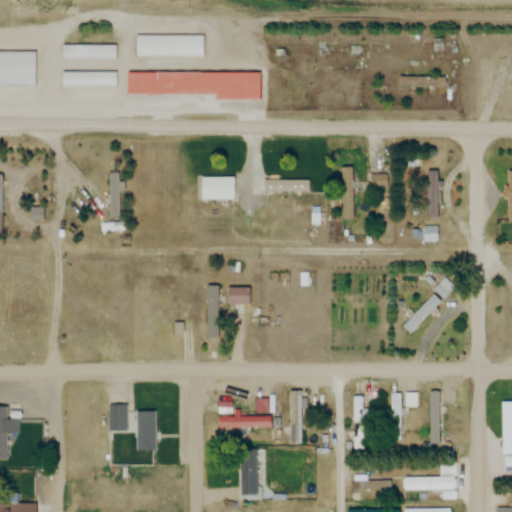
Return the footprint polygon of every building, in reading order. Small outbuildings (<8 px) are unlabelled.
[(203,36),(136,36),(136,58),(203,58),(203,36)] [(62,61),(117,61),(117,46),(62,46),(62,61)] [(0,86),(35,87),(35,52),(0,51),(0,86)] [(61,73),(61,88),(117,88),(117,73),(61,73)] [(261,73),(126,73),(126,97),(261,98),(261,73)] [(397,88),(446,88),(446,77),(397,77),(397,88)] [(354,219),(353,167),(340,167),(341,219),(354,219)] [(439,171),(427,171),(427,218),(439,218),(439,171)] [(108,174),(108,219),(120,219),(120,174),(108,174)] [(369,175),(369,190),(387,190),(387,175),(369,175)] [(236,178),(200,178),(200,201),(236,201),(236,178)] [(307,192),(307,181),(262,181),(262,192),(307,192)] [(219,286),(207,286),(207,337),(219,337),(219,286)] [(226,305),(249,305),(249,287),(226,287),(226,305)] [(402,328),(410,335),(440,301),(432,294),(402,328)] [(129,329),(96,308),(90,318),(123,338),(129,329)] [(288,444),(306,444),(306,391),(288,391),(288,444)] [(438,392),(428,392),(428,445),(438,445),(438,392)] [(402,394),(390,394),(390,441),(402,441),(402,394)] [(353,449),(366,449),(366,397),(353,397),(353,449)] [(511,401),(501,402),(501,454),(511,454),(511,401)] [(125,432),(125,405),(107,405),(107,432),(125,432)] [(153,412),(134,412),(134,451),(153,451),(153,412)] [(270,428),(270,417),(216,417),(216,428),(270,428)] [(238,496),(256,496),(256,457),(238,457),(238,496)] [(400,476),(400,465),(387,465),(387,476),(400,476)] [(403,491),(441,491),(441,493),(455,493),(455,477),(403,477),(403,491)]
